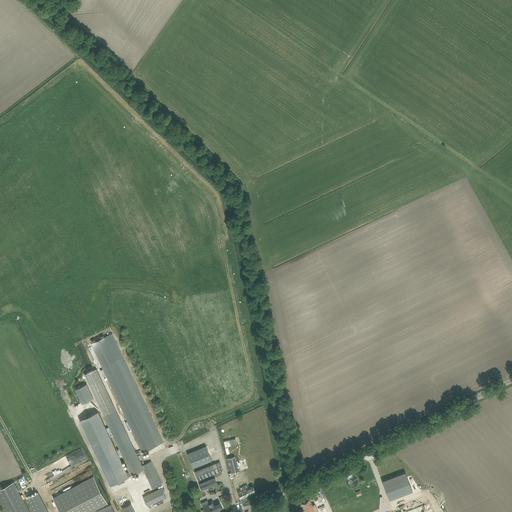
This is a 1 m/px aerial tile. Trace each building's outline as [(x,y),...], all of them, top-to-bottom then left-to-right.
[(142,452),(156,445),(116,359),(106,336),(91,343),(101,366),(142,452)] [(84,374),(128,466),(125,467),(98,411),(80,419),(111,485),(143,469),(150,484),(160,480),(151,461),(142,465),(96,368),(84,374)] [(236,438),(224,441),(225,446),(237,444),(236,438)] [(212,459),(209,453),(206,445),(187,453),(193,467),(212,459)] [(227,458),(231,473),(239,471),(235,456),(227,458)] [(195,471),(198,480),(223,470),(220,461),(195,471)] [(108,503),(105,498),(103,492),(94,476),(64,491),(53,497),(60,511),(90,511),(96,509),(105,504),(108,503)] [(215,477),(199,484),(202,490),(218,484),(215,477)] [(384,483),(391,502),(398,499),(391,480),(384,483)] [(0,489),(0,499),(6,511),(29,511),(19,492),(13,482),(0,489)] [(256,491),(253,485),(248,487),(246,484),(240,487),(242,490),(238,492),(241,498),(256,491)] [(147,506),(166,497),(161,488),(143,497),(147,506)] [(49,511),(38,492),(27,498),(33,511),(49,511)] [(318,511),(317,508),(315,503),(313,504),(310,498),(301,502),(304,509),(302,509),(303,511),(318,511)] [(212,511),(222,507),(219,501),(214,503),(213,500),(209,502),(208,499),(201,502),(205,511),(212,511)] [(122,507),(123,511),(135,511),(131,503),(122,507)]
